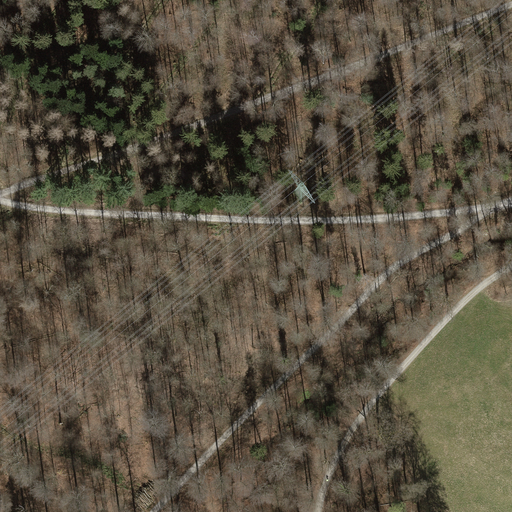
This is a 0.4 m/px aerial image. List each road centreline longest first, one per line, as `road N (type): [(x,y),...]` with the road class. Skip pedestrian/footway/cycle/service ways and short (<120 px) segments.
road 1 (track): [(0,192),(511,1)]
road 2 (track): [(511,203),(355,219),(42,209),(0,200)]
road 3 (track): [(496,206),(391,269),(151,511)]
road 4 (track): [(511,266),(476,289),(366,408),(331,468),(318,511)]
